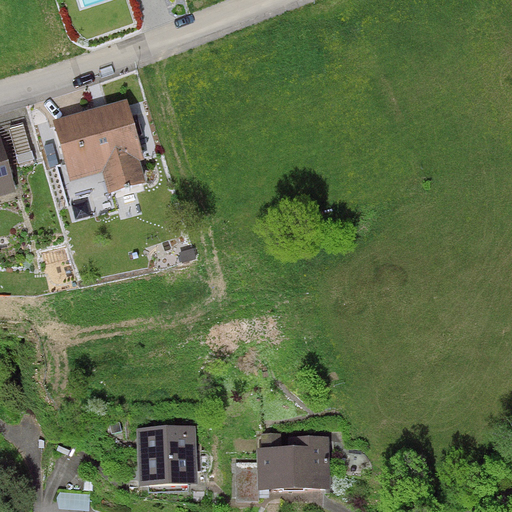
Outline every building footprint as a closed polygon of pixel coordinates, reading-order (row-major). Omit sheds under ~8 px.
[(127,99),(53,120),(70,181),(103,172),(109,193),(146,182),(140,160),(144,159),(127,99)] [(23,124),(8,128),(18,163),(34,159),(23,124)] [(0,133),(0,196),(16,191),(0,134),(0,133)] [(196,425),(136,427),(138,487),(198,485),(198,472),(206,471),(206,455),(197,456),(196,425)] [(330,488),(329,437),(289,437),(290,446),(281,446),(281,433),(261,434),(262,447),(256,447),(256,462),(235,462),(236,502),(259,502),(259,498),(270,498),(270,489),(330,488)] [(90,494),(60,493),(56,498),(59,508),(89,511),(90,494)]
